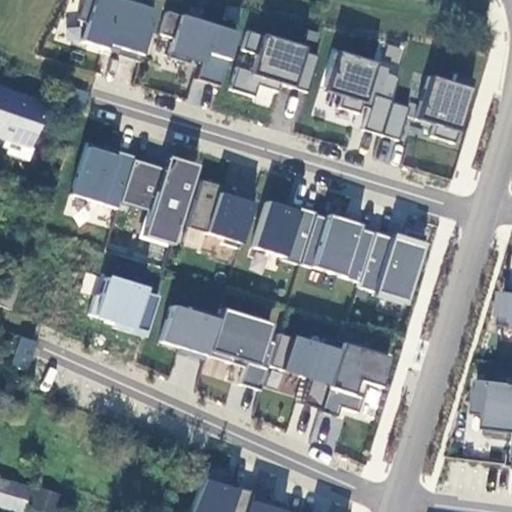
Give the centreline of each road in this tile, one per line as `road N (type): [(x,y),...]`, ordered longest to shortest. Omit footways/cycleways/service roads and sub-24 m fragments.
road 1 (residential): [(484,214),(115,100)]
road 2 (residential): [(397,508),(44,352)]
road 3 (residential): [(397,508),(484,214)]
